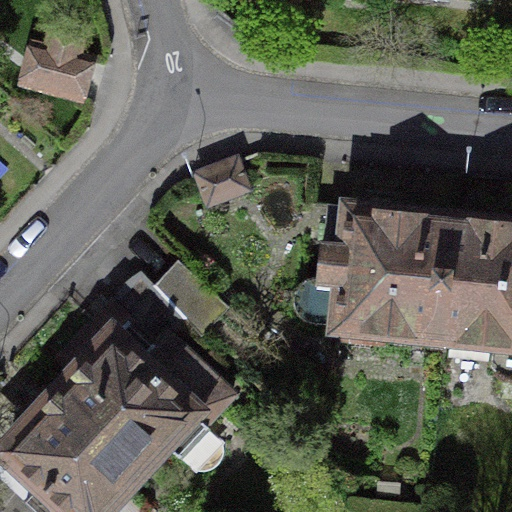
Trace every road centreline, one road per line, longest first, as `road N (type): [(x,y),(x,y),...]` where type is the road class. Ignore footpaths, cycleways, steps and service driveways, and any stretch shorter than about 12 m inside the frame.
road 1 (residential): [(511,126),(181,95)]
road 2 (residential): [(181,95),(0,293)]
